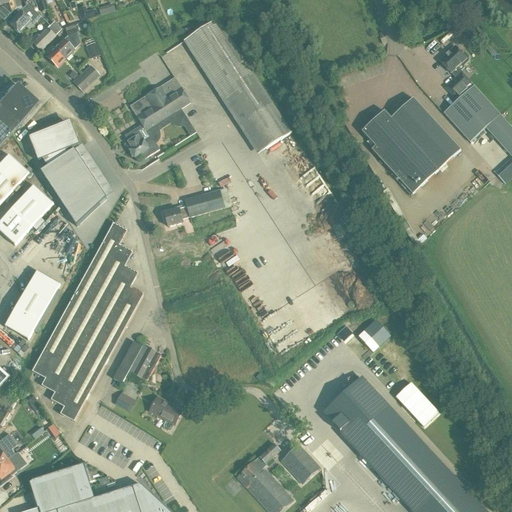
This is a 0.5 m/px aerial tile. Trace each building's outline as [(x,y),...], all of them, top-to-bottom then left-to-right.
[(0,0),(0,2),(3,5),(9,3),(12,13),(15,10),(16,9),(13,0),(0,0)] [(13,0),(16,9),(17,8),(22,6),(20,0),(26,0),(27,2),(34,10),(38,9),(34,0),(33,0),(32,0),(13,0)] [(41,13),(44,12),(48,11),(45,1),(38,3),(41,13)] [(0,16),(5,21),(12,13),(9,3),(3,5),(0,2),(0,16)] [(19,14),(10,25),(14,28),(12,30),(17,34),(18,33),(19,34),(30,22),(33,26),(41,17),(29,6),(25,9),(23,6),(22,6),(17,8),(16,9),(15,10),(19,14)] [(108,6),(101,9),(103,15),(110,13),(108,6)] [(218,20),(184,42),(228,110),(236,104),(266,150),(292,133),(218,20)] [(48,29),(55,36),(62,29),(55,22),(48,29)] [(48,29),(33,44),(41,52),(56,37),(48,29)] [(74,50),(81,44),(77,34),(68,37),(64,40),(56,49),(66,59),(74,51),(74,50)] [(492,48),(488,43),(484,47),(488,51),(493,56),(496,53),(492,48)] [(86,49),(91,60),(101,56),(96,45),(86,49)] [(455,46),(439,61),(451,74),(452,74),(456,78),(446,87),(445,88),(455,98),(456,97),(459,101),(444,114),(470,143),(486,129),(501,116),(482,95),(474,86),(472,83),(458,68),(463,64),(465,66),(469,62),(469,57),(465,53),(463,53),(462,53),(455,46)] [(58,68),(66,59),(56,49),(48,57),(58,68)] [(92,67),(83,75),(92,84),(99,77),(99,75),(92,67)] [(83,92),(92,84),(83,75),(74,83),(83,92)] [(191,104),(175,79),(131,107),(142,125),(125,136),(129,143),(140,136),(145,144),(152,139),(156,144),(157,143),(158,142),(160,141),(160,139),(161,137),(161,135),(161,134),(160,131),(171,124),(172,125),(173,126),(175,127),(177,128),(179,128),(181,128),(184,127),(190,137),(197,133),(182,109),(191,104)] [(18,87),(1,106),(11,115),(29,95),(28,96),(18,87)] [(30,95),(29,95),(11,115),(22,124),(40,104),(40,103),(38,105),(28,97),(30,95)] [(392,119),(385,112),(362,133),(375,147),(372,151),(413,196),(461,151),(414,99),(392,119)] [(0,122),(13,134),(22,124),(11,115),(1,106),(2,107),(0,109),(0,122)] [(511,157),(511,128),(501,116),(486,129),(511,157)] [(0,141),(3,144),(13,134),(0,122),(0,141)] [(70,125),(30,140),(38,162),(43,161),(48,168),(41,173),(77,228),(107,199),(106,199),(75,151),(70,153),(69,150),(78,147),(70,125)] [(129,143),(126,144),(135,159),(142,154),(145,159),(160,150),(156,144),(152,139),(145,144),(140,136),(129,143)] [(10,156),(0,166),(0,206),(29,174),(29,173),(28,174),(10,157),(10,156)] [(11,211),(31,229),(54,204),(53,204),(52,205),(33,188),(35,187),(34,186),(11,211)] [(221,191),(185,201),(188,211),(180,213),(179,210),(165,214),(169,228),(184,224),(183,220),(232,207),(230,200),(224,202),(221,191)] [(31,229),(11,211),(0,223),(0,226),(18,243),(15,246),(15,247),(31,229)] [(101,248),(33,372),(39,376),(46,380),(42,386),(42,387),(55,394),(52,401),(65,408),(61,415),(75,423),(144,296),(131,288),(139,274),(132,271),(125,267),(132,255),(133,253),(124,248),(120,246),(128,232),(114,224),(101,248)] [(29,342),(61,285),(60,285),(60,286),(38,273),(38,272),(5,328),(6,329),(7,326),(29,339),(28,341),(29,342)] [(161,356),(145,347),(143,346),(129,372),(146,382),(161,356)] [(0,388),(9,378),(10,379),(10,378),(0,368),(0,388)] [(345,395),(327,413),(335,422),(334,423),(342,432),(343,431),(418,511),(432,511),(461,486),(362,380),(356,385),(345,395)] [(411,384),(396,398),(424,428),(438,413),(411,384)] [(122,394),(116,404),(115,405),(130,413),(136,402),(122,394)] [(35,413),(42,408),(34,396),(28,401),(35,413)] [(158,398),(149,413),(166,422),(164,427),(165,430),(167,431),(170,430),(173,426),(174,427),(183,411),(182,411),(185,407),(176,402),(174,407),(158,398)] [(8,407),(0,419),(0,427),(3,429),(11,415),(10,414),(12,410),(8,407)] [(60,437),(55,428),(50,432),(56,440),(60,437)] [(18,446),(10,435),(0,442),(0,445),(4,450),(0,452),(0,467),(9,461),(16,455),(15,455),(12,451),(18,446)] [(256,460),(264,469),(267,466),(266,465),(281,451),(274,444),(256,460)] [(282,462),(303,485),(320,469),(299,447),(282,462)] [(282,511),(294,502),(264,469),(256,460),(237,478),(267,511),(282,511)] [(9,461),(0,467),(0,477),(2,479),(10,473),(11,473),(17,468),(14,464),(12,466),(9,461)] [(168,511),(141,485),(95,500),(84,465),(33,482),(30,484),(38,510),(31,511),(168,511)] [(483,511),(461,486),(432,511),(483,511)]
